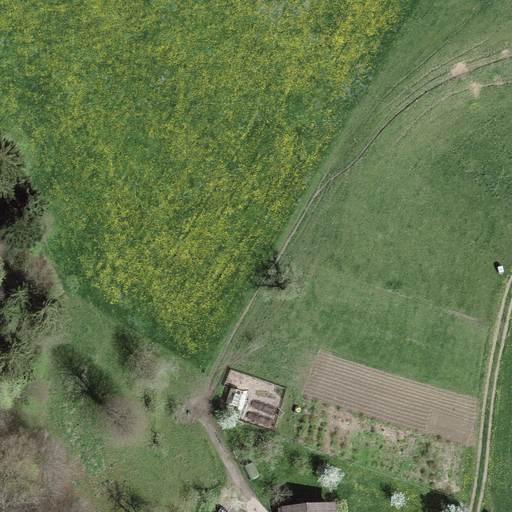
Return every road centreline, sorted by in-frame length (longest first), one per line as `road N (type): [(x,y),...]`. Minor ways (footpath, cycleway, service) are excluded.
road 1 (track): [(250,511),(166,334),(139,307),(112,295),(99,299),(84,327)]
road 2 (track): [(474,511),(511,293)]
